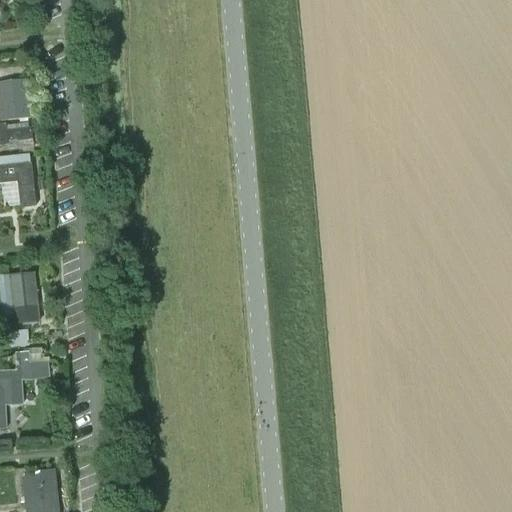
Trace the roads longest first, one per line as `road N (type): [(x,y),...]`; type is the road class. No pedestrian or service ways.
road 1 (track): [(335,511),(284,0)]
road 2 (tertiary): [(273,511),(229,0)]
